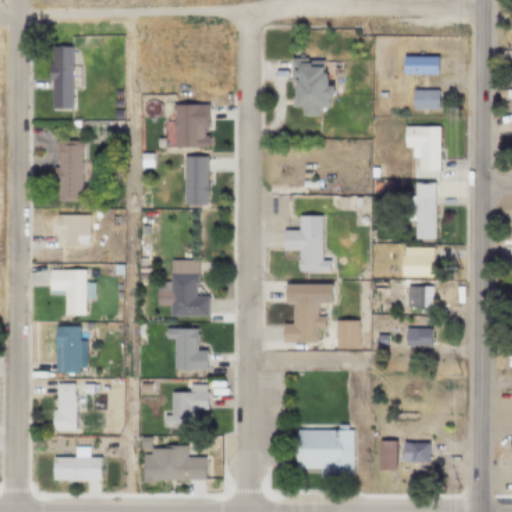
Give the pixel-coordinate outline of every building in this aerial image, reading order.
[(69,66),(76,66),(76,89),(69,89),(69,111),(47,111),(47,80),(45,80),(45,64),(47,64),(47,47),(69,47),(69,66)] [(298,115),(298,108),(290,108),(290,107),(287,107),(288,97),(290,97),(290,82),(287,82),(287,57),(306,57),(306,60),(320,60),(320,73),(323,73),(323,85),(329,85),(329,97),(323,97),(323,108),(315,108),(315,115),(298,115)] [(409,109),(409,90),(435,90),(434,110),(409,109)] [(201,127),(201,136),(205,136),(204,147),(197,147),(170,147),(170,105),(192,105),(204,105),(204,127),(201,127)] [(109,120),(109,110),(119,110),(119,120),(109,120)] [(68,121),(76,121),(76,129),(68,129),(68,121)] [(110,134),(110,122),(120,122),(120,134),(110,134)] [(416,159),(409,159),(409,149),(401,149),(401,126),(436,126),(436,142),(436,171),(416,171),(416,159)] [(153,138),(161,139),(161,146),(153,146),(153,138)] [(50,141),(53,141),(77,141),(77,201),(53,201),(53,182),(49,182),(49,168),(53,168),(53,163),(50,163),(50,141)] [(137,153),(150,153),(150,169),(137,169),(137,153)] [(181,156),(204,157),(204,205),(181,205),(181,156)] [(367,167),(375,167),(375,178),(367,178),(367,167)] [(411,239),(411,221),(404,221),(405,195),(411,195),(411,182),(431,182),(431,239),(411,239)] [(335,197),(343,197),(343,208),(335,208),(335,197)] [(52,215),(85,215),(85,246),(52,246),(52,234),(46,234),(47,223),(52,223),(52,215)] [(323,274),(312,274),(312,273),(295,273),(295,250),(279,250),(280,230),(295,230),(295,216),(318,216),(318,262),(323,262),(323,274)] [(137,243),(145,243),(145,257),(137,257),(137,243)] [(398,277),(398,248),(430,248),(430,277),(398,277)] [(135,274),(135,263),(148,263),(148,274),(135,274)] [(195,263),(203,263),(203,271),(195,271),(195,263)] [(101,276),(101,264),(120,264),(120,276),(101,276)] [(82,315),(60,315),(60,295),(46,295),(46,269),(85,270),(85,283),(90,283),(90,300),(82,300),(82,315)] [(204,296),(204,317),(187,317),(187,316),(165,316),(165,307),(153,307),(153,290),(165,290),(165,281),(165,274),(195,274),(195,285),(192,285),(192,295),(204,296)] [(288,303),(281,303),(282,285),(328,285),(328,303),(313,303),(313,316),(321,316),(321,327),(313,327),(313,342),(280,342),(280,324),(288,324),(288,303)] [(404,308),(404,286),(429,286),(429,308),(404,308)] [(332,348),(332,321),(355,321),(355,348),(332,348)] [(49,329),(51,329),(51,327),(75,327),(75,373),(51,373),(51,345),(49,345),(49,329)] [(162,328),(193,328),(193,340),(193,351),(203,351),(202,370),(193,370),(169,370),(169,340),(162,340),(162,328)] [(401,346),(401,328),(427,328),(427,346),(401,346)] [(136,383),(149,383),(149,394),(136,394),(136,383)] [(61,431),(48,431),(48,410),(52,410),(52,384),(70,384),(70,394),(72,394),(72,431),(61,431)] [(79,384),(90,384),(90,395),(79,395),(79,384)] [(191,411),(191,428),(157,428),(158,411),(167,411),(167,392),(186,392),(186,385),(202,385),(202,392),(205,392),(204,411),(191,411)] [(344,430),(350,430),(350,459),(350,479),(316,479),(316,469),(291,469),(291,430),(334,430),(334,425),(344,425),(344,430)] [(136,438),(147,438),(146,450),(136,449),(136,438)] [(399,444),(426,444),(426,462),(399,462),(399,444)] [(182,447),(182,455),(201,455),(201,479),(139,479),(139,455),(148,455),(148,449),(161,449),(161,446),(182,447)] [(86,457),(97,457),(97,481),(49,480),(49,457),(71,457),(71,447),(86,447),(86,457)]
